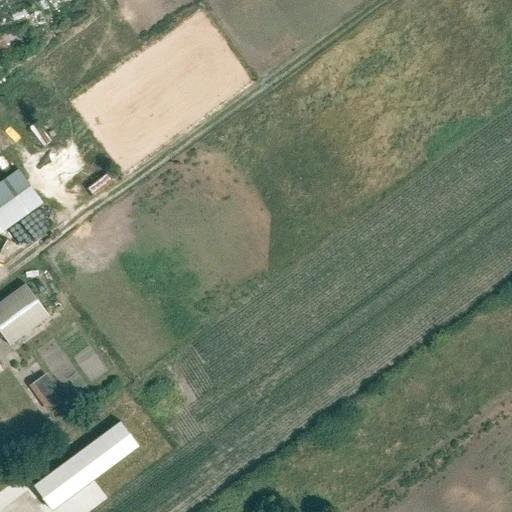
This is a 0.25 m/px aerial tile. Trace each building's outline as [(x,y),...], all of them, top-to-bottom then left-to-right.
[(43,148),(51,142),(36,123),(29,129),(43,148)] [(0,235),(44,205),(19,169),(0,182),(0,235)] [(10,346),(49,317),(25,284),(0,302),(0,339),(3,337),(10,346)] [(45,374),(29,386),(48,411),(64,398),(45,374)] [(34,487),(52,510),(138,446),(120,422),(34,487)]
